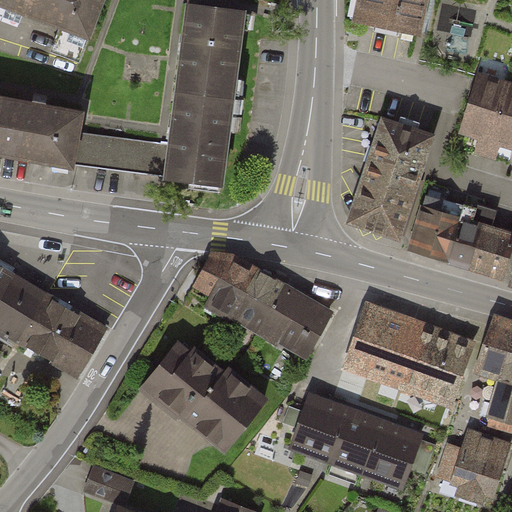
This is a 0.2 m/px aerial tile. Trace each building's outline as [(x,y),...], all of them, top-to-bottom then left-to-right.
[(52,52),(79,61),(103,0),(0,0),(0,1),(62,24),(52,52)] [(359,0),(354,23),(416,38),(425,0),(359,0)] [(171,145),(168,177),(222,185),(244,12),(190,5),(171,145)] [(511,87),(480,78),(462,137),(511,151),(511,87)] [(0,150),(75,163),(80,133),(81,116),(0,100),(0,150)] [(385,121),(353,220),(399,236),(430,136),(385,121)] [(80,133),(75,163),(168,177),(171,145),(80,133)] [(449,260),(461,218),(439,212),(442,201),(428,197),(413,250),(449,260)] [(449,260),(470,266),(483,227),(478,226),(483,211),(465,206),(461,218),(449,260)] [(483,227),(470,266),(501,276),(511,246),(511,236),(491,230),(495,214),(483,211),(478,226),(483,227)] [(236,314),(257,275),(230,260),(209,260),(192,292),(236,314)] [(0,303),(15,278),(0,269),(0,303)] [(259,327),(283,284),(259,271),(257,275),(236,314),(259,327)] [(60,304),(15,278),(0,303),(0,334),(32,353),(60,304)] [(307,354),(331,312),(283,284),(259,327),(307,354)] [(60,304),(32,353),(80,380),(108,331),(106,330),(60,304)] [(402,383),(422,330),(378,313),(358,367),(402,383)] [(511,323),(495,318),(485,343),(478,369),(504,378),(490,423),(511,429),(511,323)] [(471,348),(422,330),(402,383),(400,390),(435,403),(438,396),(451,401),(471,348)] [(144,390),(223,454),(266,401),(229,371),(225,376),(196,352),(192,357),(179,347),(144,390)] [(0,395),(17,398),(19,379),(2,377),(0,387),(0,395)] [(331,458),(347,414),(310,400),(294,445),(331,458)] [(331,458),(366,470),(382,426),(347,414),(331,458)] [(382,426),(366,470),(403,484),(419,439),(382,426)] [(438,480),(491,500),(509,446),(470,433),(465,450),(450,445),(438,480)] [(133,484),(95,470),(87,489),(126,504),(133,484)]
